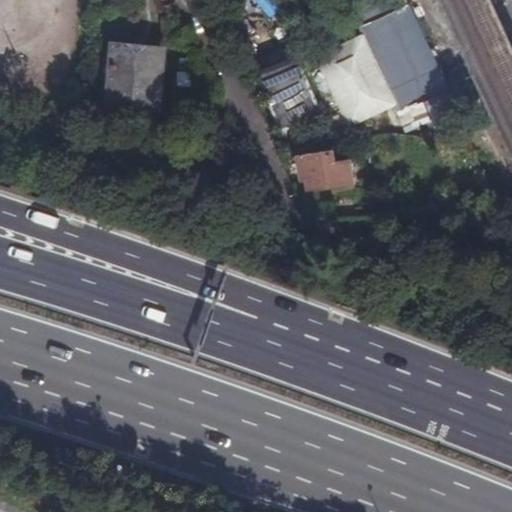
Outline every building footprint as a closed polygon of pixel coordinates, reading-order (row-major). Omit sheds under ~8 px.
[(434,61),(412,7),(389,16),(381,0),(349,0),(366,36),(387,81),(392,91),(402,112),(449,92),(434,61)] [(366,36),(320,57),(346,112),(379,97),(390,93),(392,91),(387,81),(366,36)] [(169,50),(119,45),(113,95),(164,100),(169,50)] [(300,58),(262,73),(285,129),(323,114),(300,58)] [(402,119),(390,93),(379,97),(392,124),(402,119)] [(403,115),(408,126),(431,114),(425,104),(403,115)] [(472,140),(463,122),(443,120),(441,136),(472,140)] [(401,150),(399,135),(363,141),(365,150),(373,149),(374,155),(401,150)] [(338,155),(305,159),(308,180),(313,180),(315,191),(357,185),(355,164),(339,165),(338,155)] [(313,221),(339,220),(338,203),(307,206),(313,221)]
